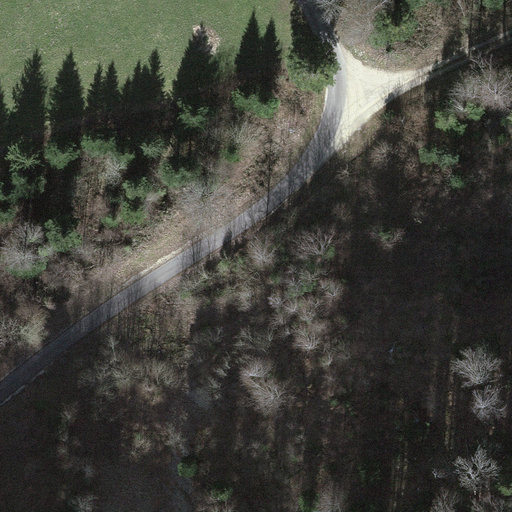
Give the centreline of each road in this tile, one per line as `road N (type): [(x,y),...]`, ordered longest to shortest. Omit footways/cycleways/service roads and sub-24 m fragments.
road 1 (track): [(0,394),(298,176),(326,134),(337,98)]
road 2 (track): [(337,98),(402,85),(511,39)]
